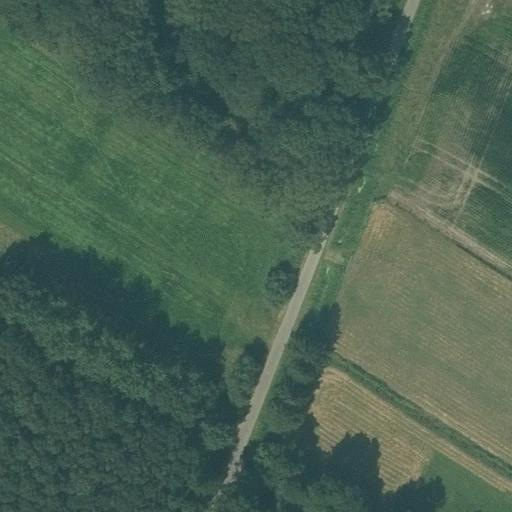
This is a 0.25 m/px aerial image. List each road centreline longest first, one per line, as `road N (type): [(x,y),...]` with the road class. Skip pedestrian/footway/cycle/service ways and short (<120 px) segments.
road 1 (unclassified): [(413,0),(213,511)]
road 2 (track): [(231,467),(192,420),(0,297)]
